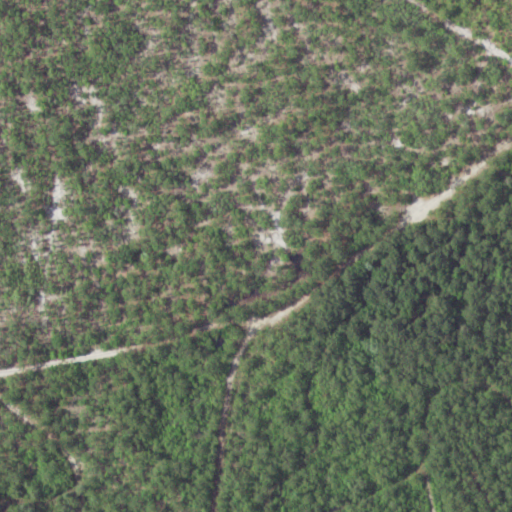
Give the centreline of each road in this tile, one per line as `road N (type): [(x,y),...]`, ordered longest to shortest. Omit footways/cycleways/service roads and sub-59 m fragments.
road 1 (residential): [(222,511),(232,404),(260,324),(309,310),(511,157)]
road 2 (track): [(0,370),(133,352),(236,322),(260,324)]
